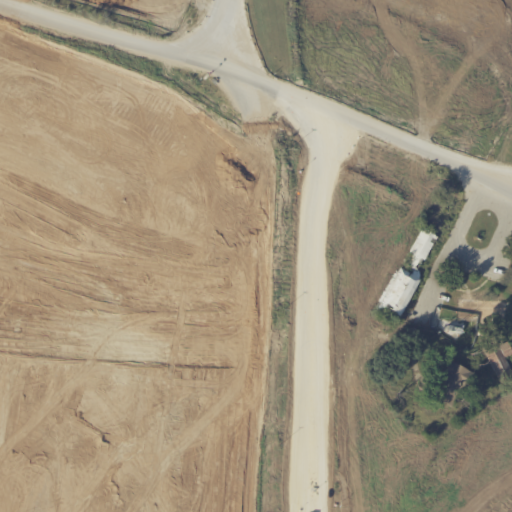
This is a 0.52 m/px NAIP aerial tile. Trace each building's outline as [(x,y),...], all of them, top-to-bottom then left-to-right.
[(459,205),(441,236),(426,227),(444,196),(459,205)] [(421,272),(406,264),(425,230),(440,238),(421,272)] [(420,282),(421,283),(398,324),(378,312),(401,271),(420,282)] [(468,296),(473,296),(473,302),(507,303),(506,323),(487,322),(487,329),(476,329),(476,322),(459,321),(460,301),(464,302),(464,296),(468,296)] [(511,358),(507,360),(511,370),(511,382),(504,387),(484,347),(497,340),(501,348),(510,344),(511,348),(511,358)] [(478,378),(471,390),(466,387),(453,409),(431,395),(450,361),(478,378)]
